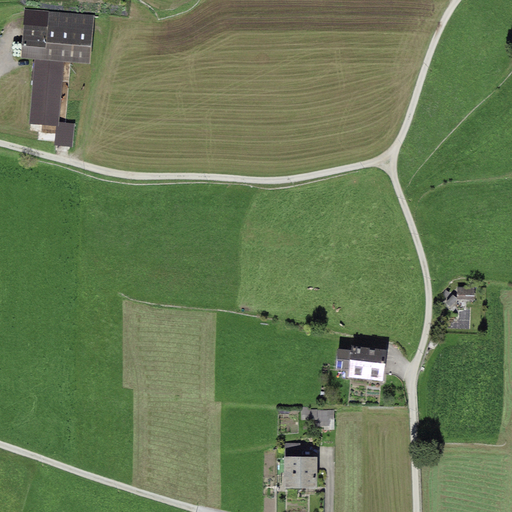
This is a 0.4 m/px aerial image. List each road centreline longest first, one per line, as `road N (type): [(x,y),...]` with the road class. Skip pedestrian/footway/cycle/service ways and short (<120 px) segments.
road 1 (residential): [(0,143),(133,176),(290,179),(385,157)]
road 2 (unclassified): [(385,157),(429,273),(430,316),(411,380),(418,511)]
road 3 (residential): [(0,445),(200,511)]
road 4 (residential): [(385,157),(407,124),(456,0)]
